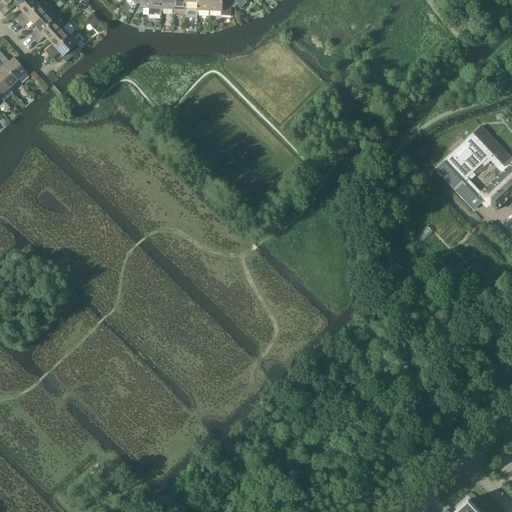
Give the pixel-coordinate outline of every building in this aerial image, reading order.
[(0,0),(2,2),(0,4),(0,12),(5,8),(12,0),(0,0)] [(12,0),(5,8),(8,12),(15,5),(19,9),(29,0),(12,0)] [(23,13),(16,19),(19,24),(41,4),(36,0),(29,0),(19,9),(23,13)] [(138,0),(137,4),(149,4),(149,15),(161,15),(161,9),(161,0),(138,0)] [(161,0),(161,9),(173,10),(173,0),(161,0)] [(173,0),(173,10),(173,13),(185,14),(185,11),(185,0),(173,0)] [(185,0),(185,11),(197,11),(197,0),(185,0)] [(197,0),(197,11),(209,12),(209,0),(197,0)] [(209,0),(209,12),(222,12),(222,16),(231,16),(231,8),(234,8),(231,0),(209,0)] [(41,4),(19,24),(23,28),(30,21),(34,25),(48,12),(41,4)] [(37,29),(30,35),(34,39),(55,20),(48,12),(34,25),(37,29)] [(93,16),(87,22),(94,29),(100,23),(93,16)] [(55,20),(34,39),(38,44),(45,37),(48,41),(63,28),(55,20)] [(52,45),(45,51),(49,55),(70,36),(63,28),(48,41),(52,45)] [(70,36),(49,55),(52,59),(59,53),(63,57),(62,58),(66,63),(75,55),(71,50),(78,44),(70,36)] [(0,51),(0,61),(18,81),(27,73),(14,58),(10,62),(0,51)] [(18,81),(0,61),(0,79),(9,89),(18,81)] [(9,89),(0,79),(0,97),(4,102),(13,94),(9,89)] [(511,194),(511,163),(510,161),(511,160),(481,127),(464,142),(465,144),(453,155),(452,154),(435,170),(473,210),(482,201),(481,200),(483,198),(495,211),(511,194)] [(427,227),(418,236),(424,242),(433,233),(427,227)] [(475,309),(461,296),(456,302),(470,314),(475,309)] [(478,511),(467,500),(454,511),(478,511)]
